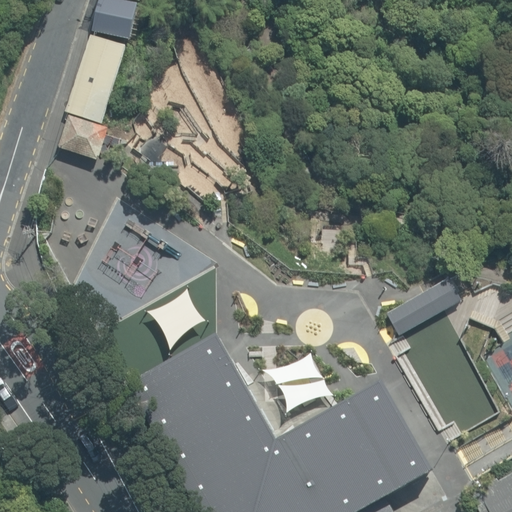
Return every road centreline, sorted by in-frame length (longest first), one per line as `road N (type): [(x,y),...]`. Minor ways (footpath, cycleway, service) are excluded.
road 1 (secondary): [(115,511),(0,327)]
road 2 (residential): [(0,192),(69,0)]
